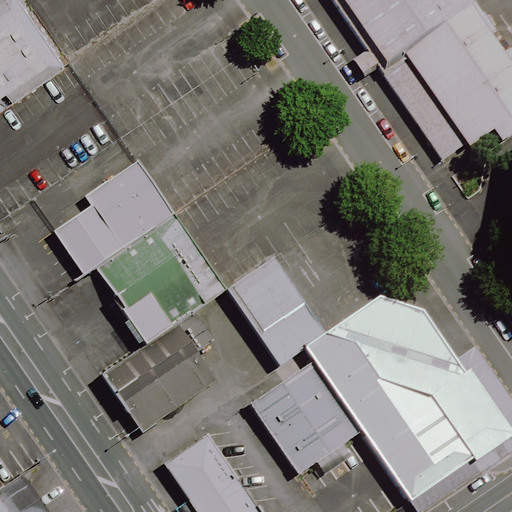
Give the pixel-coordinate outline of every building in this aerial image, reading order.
[(14,0),(0,0),(0,106),(55,69),(61,65),(14,0)] [(511,75),(456,0),(319,0),(437,159),(479,129),(490,144),(511,128),(511,75)] [(51,233),(83,279),(93,271),(143,237),(166,221),(135,176),(51,233)] [(93,271),(144,344),(194,308),(143,237),(93,271)] [(257,262),(214,291),(267,370),(302,346),(310,340),(257,262)] [(360,298),(310,340),(340,353),(362,389),(422,406),(457,383),(410,312),(360,298)] [(144,344),(100,376),(142,434),(216,380),(196,352),(216,338),(194,308),(144,344)] [(310,340),(302,346),(313,361),(361,432),(406,496),(494,439),(457,383),(422,406),(362,389),(340,353),(310,340)] [(313,361),(248,405),(297,475),(361,432),(313,361)] [(252,511),(198,434),(156,463),(190,511),(252,511)] [(0,511),(29,511),(10,482),(0,488),(0,511)]
